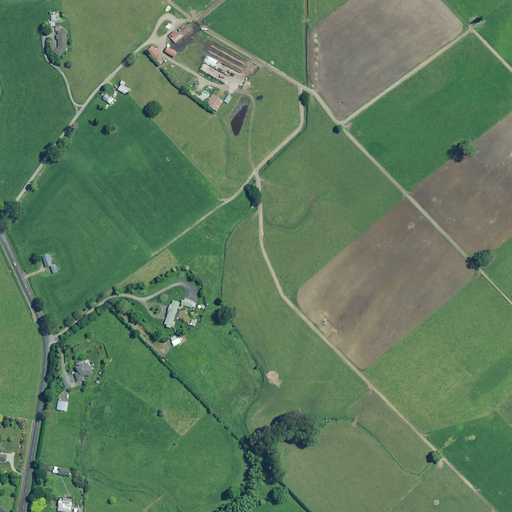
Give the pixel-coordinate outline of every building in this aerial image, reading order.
[(178,34),(175,31),(170,34),(169,36),(175,43),(191,31),(187,27),(178,34)] [(67,39),(66,39),(66,34),(68,32),(63,28),(61,31),(57,31),(56,39),(58,39),(58,47),(54,52),(59,56),(64,51),(66,51),(66,43),(67,43),(67,39)] [(163,57),(152,46),(147,51),(157,63),(163,57)] [(177,53),(167,47),(164,52),(174,57),(177,53)] [(120,84),(118,90),(125,93),(126,92),(128,93),(130,89),(120,84)] [(113,100),(106,94),(103,98),(108,102),(108,103),(109,105),(113,100)] [(223,100),(213,94),(207,103),(211,106),(210,107),(217,111),(223,100)] [(52,265),(48,254),(42,256),(46,267),(52,265)] [(171,305),(170,304),(168,311),(169,311),(165,324),(167,325),(166,326),(171,328),(171,327),(174,327),(175,322),(173,321),(178,308),(180,309),(183,307),(183,305),(191,308),(191,307),(194,308),(196,303),(193,302),(193,301),(185,298),(184,300),(182,300),(181,304),(181,306),(180,307),(178,307),(180,302),(173,300),(171,305)] [(177,339),(175,336),(171,338),(172,341),(172,342),(174,346),(181,342),(179,338),(177,339)] [(83,365),(82,362),(76,364),(77,366),(76,367),(78,372),(74,373),(77,381),(83,379),(82,376),(87,375),(87,376),(93,374),(91,368),(90,368),(88,363),(83,365)] [(68,402),(58,401),(57,409),(67,411),(68,402)] [(70,511),(72,499),(59,497),(57,511),(67,511),(70,511)]
